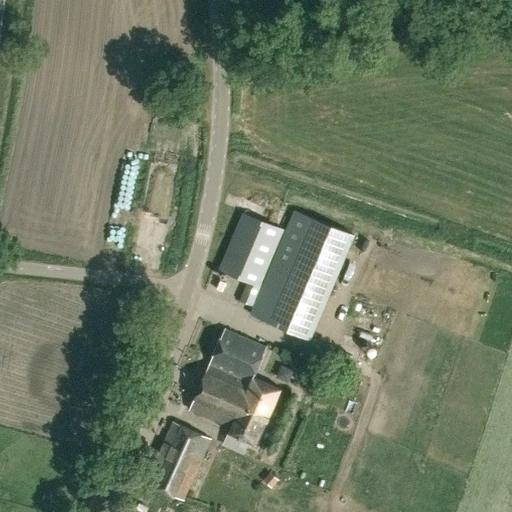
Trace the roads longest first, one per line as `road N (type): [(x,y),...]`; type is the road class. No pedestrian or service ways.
road 1 (unclassified): [(193,287),(221,135),(218,0)]
road 2 (unclassified): [(106,511),(145,434),(193,287)]
road 3 (unclassified): [(193,287),(0,266)]
